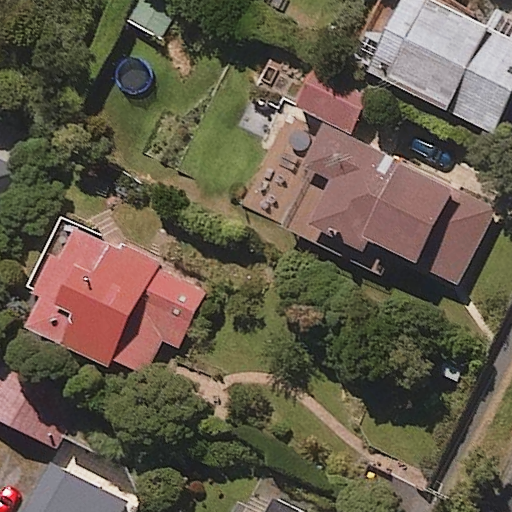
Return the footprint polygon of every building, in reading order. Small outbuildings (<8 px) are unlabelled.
[(187,14),(162,0),(148,0),(133,25),(168,46),(187,14)] [(423,0),(403,42),(379,31),(359,72),(505,142),(511,127),(511,18),(502,13),(493,32),(425,0),(423,0)] [(304,75),(276,59),(255,96),(283,112),(304,75)] [(322,72),(303,114),(359,140),(378,98),(322,72)] [(501,213),(336,135),(316,176),(344,189),(331,217),(310,207),(299,230),(371,263),(377,250),(464,291),(501,213)] [(0,234),(29,169),(0,156),(0,234)] [(212,295),(70,225),(36,293),(54,302),(37,337),(146,391),(168,346),(183,354),(212,295)] [(45,379),(0,357),(0,423),(55,450),(81,397),(45,379)] [(119,511),(125,501),(59,468),(37,511),(119,511)]
